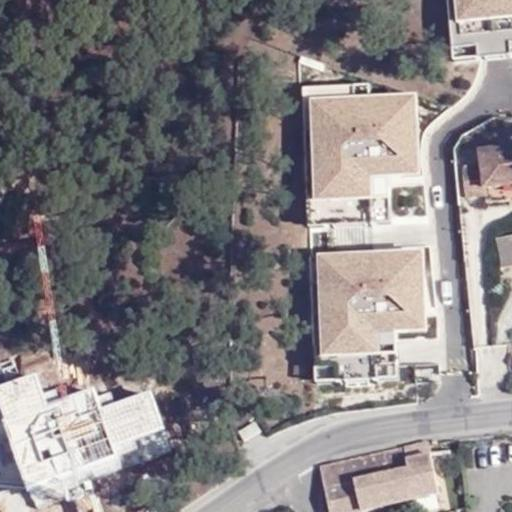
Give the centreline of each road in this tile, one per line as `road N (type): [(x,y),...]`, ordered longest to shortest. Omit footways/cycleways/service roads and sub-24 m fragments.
road 1 (unknown): [(483,415),(450,197),(470,149),(511,136)]
road 2 (tertiary): [(292,458),(348,433),(511,412)]
